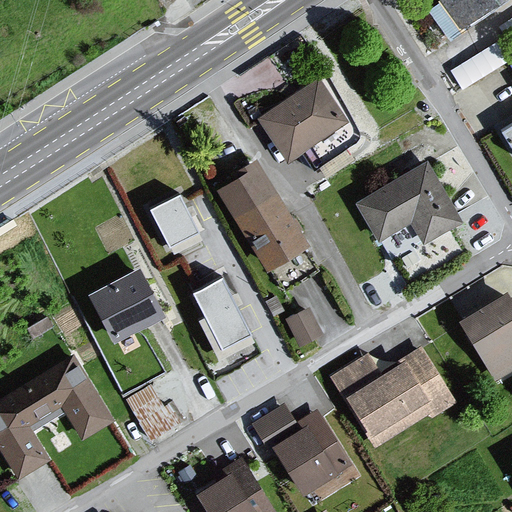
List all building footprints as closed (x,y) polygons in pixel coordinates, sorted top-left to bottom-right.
[(431,0),(453,33),(502,0),(431,0)] [(511,51),(504,39),(453,70),(465,90),(511,61),(511,51)] [(318,79),(258,117),(287,163),(347,126),(318,79)] [(511,127),(497,137),(511,161),(511,127)] [(302,247),(255,164),(214,195),(261,270),(302,247)] [(428,165),(354,205),(376,245),(413,225),(424,246),(461,225),(428,165)] [(180,196),(152,210),(172,248),(207,231),(194,206),(187,210),(180,196)] [(138,270),(88,296),(114,345),(164,319),(138,270)] [(252,338),(224,279),(197,292),(224,351),(252,338)] [(511,372),(511,302),(506,293),(458,322),(495,383),(511,372)] [(310,308),(286,321),(302,349),(325,336),(310,308)] [(453,399),(421,347),(376,375),(364,355),(332,375),(375,446),(453,399)] [(79,446),(114,425),(72,353),(0,394),(0,463),(12,483),(42,465),(20,428),(56,407),(79,446)] [(152,386),(128,399),(152,442),(183,425),(171,404),(164,408),(152,386)] [(347,463),(315,409),(298,420),(284,405),(252,424),(297,493),(347,463)] [(236,473),(199,496),(208,511),(270,511),(274,510),(241,457),(230,464),(236,473)]
